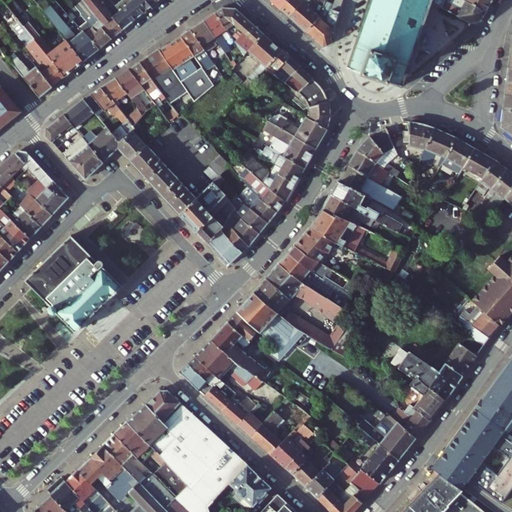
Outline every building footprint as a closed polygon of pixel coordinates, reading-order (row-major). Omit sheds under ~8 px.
[(19,0),(11,0),(9,2),(20,15),(27,9),(19,0)] [(89,31),(103,46),(126,28),(116,14),(107,22),(102,16),(97,20),(92,13),(97,10),(91,2),(80,11),(69,0),(61,0),(61,1),(77,18),(85,12),(96,25),(89,31)] [(89,0),(91,2),(97,10),(102,16),(107,22),(116,14),(119,12),(108,0),(89,0)] [(122,0),(118,3),(123,9),(119,12),(116,14),(126,28),(158,0),(122,0)] [(293,16),(306,0),(291,0),(284,8),(293,16)] [(306,0),(293,16),(309,30),(323,16),(329,1),(329,0),(306,0)] [(337,0),(336,4),(329,1),(323,16),(309,30),(326,46),(331,45),(347,0),(337,0)] [(434,0),(374,0),(352,68),(365,73),(363,79),(375,84),(387,89),(389,83),(401,88),(434,2),(434,0)] [(434,0),(434,2),(445,10),(448,0),(434,0)] [(478,28),(484,24),(487,18),(469,5),(464,12),(454,4),(455,0),(448,0),(445,10),(475,31),(478,28)] [(471,0),(469,5),(487,18),(490,12),(494,6),(485,0),(471,0)] [(69,37),(86,60),(103,46),(89,31),(87,28),(79,34),(54,3),(47,8),(69,37)] [(232,8),(226,7),(219,12),(231,29),(237,25),(247,33),(239,41),(249,55),(253,50),(267,35),(239,8),(232,8)] [(231,29),(219,12),(206,20),(223,43),(229,50),(235,46),(225,32),(231,29)] [(68,75),(51,54),(27,24),(20,16),(13,22),(44,60),(39,65),(56,84),(68,75)] [(51,54),(68,75),(86,60),(69,37),(56,47),(33,20),(27,24),(51,54)] [(208,48),(211,52),(223,43),(206,20),(194,28),(208,48)] [(208,48),(194,28),(184,34),(198,54),(208,48)] [(198,54),(184,34),(164,47),(190,83),(194,80),(191,77),(203,69),(196,59),(200,56),(198,54)] [(275,63),(286,52),(267,35),(253,50),(267,63),(251,80),(255,83),(275,63)] [(190,83),(164,47),(143,61),(166,89),(176,101),(192,89),(199,98),(219,83),(207,66),(203,69),(191,77),(194,80),(190,83)] [(11,56),(26,76),(42,95),(56,84),(39,65),(33,70),(17,51),(11,56)] [(292,57),(287,51),(286,52),(275,63),(281,68),(292,57)] [(200,56),(196,59),(203,69),(207,66),(200,56)] [(308,87),(315,80),(292,57),(281,68),(276,74),(282,78),(288,72),(293,76),(308,87)] [(166,89),(143,61),(132,68),(150,89),(153,94),(161,87),(165,91),(166,89)] [(119,76),(131,90),(140,101),(151,112),(154,109),(143,95),(150,89),(132,68),(119,76)] [(117,100),(131,90),(119,76),(105,86),(117,100)] [(308,87),(293,76),(289,82),(302,93),(308,87)] [(326,91),(324,89),(315,80),(308,87),(302,93),(308,98),(312,106),(312,117),(329,127),(331,117),(331,111),(327,93),(326,91)] [(0,129),(26,109),(4,83),(0,86),(0,129)] [(130,115),(117,100),(105,86),(95,92),(108,109),(111,107),(119,117),(121,115),(126,121),(122,126),(124,129),(134,121),(130,115)] [(99,110),(102,114),(108,109),(95,92),(88,97),(92,101),(99,110)] [(86,123),(85,120),(99,110),(92,101),(88,97),(67,111),(75,121),(80,127),(86,123)] [(161,103),(156,97),(153,99),(159,105),(161,103)] [(511,97),(506,97),(503,112),(511,113),(511,97)] [(139,108),(130,115),(134,121),(138,125),(151,112),(140,101),(135,105),(139,108)] [(183,110),(179,104),(169,113),(174,118),(183,110)] [(59,135),(70,125),(75,121),(67,111),(49,126),(49,134),(60,146),(64,141),(59,135)] [(511,113),(503,112),(501,129),(511,138),(511,113)] [(318,147),(326,133),(329,127),(312,117),(311,116),(304,127),(285,115),(279,123),(318,147)] [(279,123),(273,119),(267,128),(274,132),(279,123)] [(80,127),(75,121),(70,125),(82,137),(86,134),(80,127)] [(117,131),(125,140),(137,130),(140,127),(138,125),(134,121),(124,129),(122,126),(117,131)] [(405,132),(405,139),(405,148),(427,148),(436,127),(425,122),(416,121),(412,121),(412,132),(405,132)] [(315,152),(318,147),(279,123),(274,132),(294,145),(288,154),(307,166),(315,152)] [(101,134),(96,128),(87,136),(106,159),(113,152),(119,146),(125,140),(117,131),(112,125),(101,134)] [(371,133),(362,143),(358,149),(389,170),(387,162),(389,159),(390,160),(398,155),(396,148),(392,140),(387,126),(372,134),(371,133)] [(445,158),(457,136),(436,127),(427,148),(445,158)] [(125,140),(119,146),(121,148),(131,158),(149,142),(137,130),(125,140)] [(86,134),(82,137),(66,152),(89,176),(97,168),(106,159),(87,136),(86,134)] [(462,167),(474,146),(457,136),(445,158),(442,164),(441,165),(458,174),(462,167)] [(405,148),(405,139),(392,140),(396,148),(405,148)] [(199,195),(149,142),(131,158),(155,183),(182,211),(199,195)] [(281,166),(301,178),(304,172),(307,166),(288,154),(267,142),(264,148),(260,145),(258,148),(273,161),(281,166)] [(496,159),(494,157),(474,146),(462,167),(483,178),(496,159)] [(31,149),(21,147),(18,150),(29,160),(27,163),(32,167),(34,165),(51,181),(39,195),(56,211),(64,201),(72,192),(31,149)] [(389,170),(358,149),(349,163),(381,183),(389,170)] [(29,160),(18,150),(6,163),(17,173),(22,168),(27,171),(32,167),(27,163),(29,160)] [(264,178),(287,201),(294,189),(301,178),(281,166),(275,174),(252,150),(244,157),(251,165),(264,178)] [(224,152),(207,168),(215,179),(222,172),(233,162),(224,152)] [(494,187),(509,168),(496,159),(483,178),(477,187),(487,196),(494,187)] [(17,173),(6,163),(0,168),(0,176),(6,183),(17,173)] [(381,183),(349,163),(339,180),(374,201),(390,211),(400,195),(381,183)] [(279,210),(287,202),(287,201),(264,178),(251,165),(245,171),(266,193),(264,195),(279,210)] [(506,198),(511,190),(511,170),(509,168),(494,187),(499,191),(487,206),(495,211),(506,198)] [(226,176),(222,172),(215,179),(219,183),(226,176)] [(0,201),(4,206),(9,201),(0,190),(0,189),(2,188),(12,198),(17,193),(6,183),(0,176),(0,201)] [(199,195),(182,211),(184,213),(190,219),(199,228),(213,215),(210,211),(216,205),(228,193),(219,183),(215,179),(199,195)] [(374,201),(339,180),(333,191),(332,193),(376,219),(389,226),(399,232),(402,225),(384,215),(383,217),(370,208),(374,201)] [(45,222),(56,211),(39,195),(36,191),(26,202),(29,206),(45,222)] [(376,219),(332,193),(326,202),(323,208),(345,219),(357,225),(360,220),(371,227),(376,219)] [(254,206),(269,220),(279,210),(264,195),(261,199),(264,201),(259,206),(256,204),(254,206)] [(0,215),(27,242),(34,235),(18,219),(4,206),(0,201),(0,215)] [(199,228),(230,261),(236,254),(249,241),(228,217),(216,205),(210,211),(213,215),(199,228)] [(45,222),(29,206),(18,219),(34,235),(45,222)] [(269,220),(254,206),(245,216),(260,229),(269,220)] [(345,219),(323,208),(321,210),(310,225),(347,246),(392,271),(406,249),(396,245),(386,260),(357,245),(362,237),(363,237),(366,230),(357,225),(345,219)] [(117,210),(113,214),(117,218),(121,214),(117,210)] [(228,217),(249,241),(260,229),(245,216),(240,222),(238,223),(234,220),(236,218),(232,213),(228,217)] [(0,224),(2,222),(7,227),(3,231),(22,249),(27,242),(0,215),(0,224)] [(321,261),(331,246),(343,253),(347,246),(310,225),(293,244),(321,261)] [(0,243),(14,258),(22,249),(3,231),(0,227),(0,243)] [(100,259),(74,233),(29,278),(54,303),(51,305),(58,312),(60,309),(80,328),(101,307),(124,283),(104,263),(106,260),(103,258),(100,259)] [(0,273),(14,258),(0,243),(0,273)] [(330,272),(332,268),(321,261),(293,244),(288,250),(310,267),(316,271),(319,266),(322,269),(323,267),(330,272)] [(344,285),(328,275),(326,273),(323,277),(316,271),(310,267),(288,250),(280,259),(278,261),(303,279),(340,306),(355,283),(348,279),(344,285)] [(511,255),(506,262),(499,256),(488,270),(494,276),(472,301),(500,326),(511,312),(511,255)] [(295,289),(303,279),(278,261),(272,268),(270,270),(295,289)] [(295,289),(270,270),(265,276),(290,296),(295,289)] [(412,296),(418,289),(395,274),(389,283),(412,296)] [(278,310),(290,296),(265,276),(260,281),(252,290),(278,310)] [(316,306),(332,319),(340,306),(303,279),(295,289),(316,305),(316,306)] [(278,310),(252,290),(248,294),(240,304),(236,308),(258,327),(264,333),(271,326),(276,320),(298,338),(304,331),(283,314),(278,310)] [(500,326),(472,301),(469,299),(456,314),(466,321),(489,338),(500,326)] [(249,337),(258,327),(236,308),(226,318),(249,337)] [(287,313),(285,312),(283,314),(304,331),(343,355),(353,334),(337,322),(330,335),(290,310),(287,313)] [(249,337),(226,318),(211,336),(232,354),(234,356),(264,380),(272,370),(237,341),(239,338),(245,344),(250,343),(253,339),(249,337)] [(298,338),(276,320),(271,326),(293,343),(298,338)] [(482,348),(489,338),(466,321),(462,325),(465,328),(463,330),(466,333),(465,334),(482,348)] [(276,343),(269,352),(279,359),(293,343),(271,326),(264,333),(276,343)] [(234,356),(232,354),(211,336),(195,353),(221,377),(223,378),(233,367),(237,370),(234,374),(248,384),(251,380),(259,387),(264,380),(234,356)] [(461,377),(476,356),(459,343),(444,364),(461,376),(461,377)] [(438,372),(409,349),(395,366),(411,379),(414,376),(427,388),(427,387),(438,372)] [(221,377),(195,353),(192,357),(188,361),(210,382),(212,380),(215,383),(217,381),(221,385),(226,381),(223,378),(221,377)] [(511,355),(472,411),(503,433),(511,419),(511,355)] [(183,366),(180,370),(205,393),(215,383),(212,380),(210,382),(188,361),(183,366)] [(438,372),(427,387),(427,388),(443,400),(461,377),(461,376),(444,364),(438,372)] [(411,379),(407,385),(410,387),(409,388),(416,393),(417,391),(420,394),(422,395),(427,388),(414,376),(411,379)] [(215,383),(205,393),(210,398),(219,390),(220,390),(223,387),(221,385),(217,381),(215,383)] [(167,389),(160,388),(155,393),(134,415),(127,421),(165,460),(188,483),(175,495),(183,503),(191,511),(208,511),(209,511),(206,505),(224,486),(246,464),(167,389)] [(422,395),(420,394),(411,406),(429,420),(443,400),(427,388),(422,395)] [(219,390),(210,398),(222,409),(234,396),(231,394),(228,397),(224,393),(225,392),(222,390),(221,391),(220,390),(219,390)] [(234,396),(222,409),(238,424),(247,415),(242,410),(234,402),(236,398),(234,396)] [(404,400),(399,396),(396,400),(399,407),(404,400)] [(247,415),(238,424),(249,435),(261,422),(253,415),(261,406),(258,403),(251,411),(247,415)] [(411,417),(409,420),(421,430),(429,420),(411,406),(409,404),(403,411),(411,417)] [(380,445),(397,460),(416,437),(387,412),(386,414),(374,405),(372,408),(393,427),(385,437),(358,414),(354,419),(359,424),(358,426),(380,445)] [(245,406),(242,410),(247,415),(251,411),(249,409),(245,406)] [(261,422),(249,435),(269,454),(281,441),(270,431),(281,419),(272,411),(261,422)] [(472,411),(431,469),(439,474),(461,491),(468,481),(501,506),(511,489),(511,439),(502,433),(503,433),(472,411)] [(165,460),(127,421),(115,433),(135,453),(144,463),(152,456),(161,465),(165,460)] [(294,445),(278,461),(284,467),(301,451),(304,447),(308,451),(311,454),(324,441),(304,423),(299,429),(303,432),(299,437),(303,438),(308,443),(306,445),(301,440),(295,446),(294,445)] [(281,441),(269,454),(278,461),(294,445),(295,446),(301,440),(303,438),(299,437),(303,432),(299,429),(296,425),(281,441)] [(135,453),(115,433),(104,444),(140,482),(168,511),(191,511),(183,503),(175,495),(156,475),(153,472),(151,470),(146,475),(129,458),(135,453)] [(140,482),(104,444),(85,463),(99,477),(122,501),(130,492),(140,482)] [(352,454),(342,445),(336,453),(345,461),(352,454)] [(397,460),(380,445),(361,468),(378,484),(397,460)] [(306,459),(291,473),(304,486),(327,465),(336,453),(332,449),(314,467),(306,459)] [(301,451),(284,467),(291,473),(306,459),(311,454),(308,451),(305,455),(301,451)] [(156,475),(175,495),(188,483),(165,460),(161,465),(153,472),(156,475)] [(340,474),(349,464),(345,461),(334,472),(327,465),(304,486),(317,499),(332,483),(340,474)] [(358,473),(361,468),(352,461),(349,464),(358,473)] [(99,477),(85,463),(67,480),(90,505),(96,511),(116,511),(117,511),(118,510),(113,505),(105,511),(101,511),(99,510),(109,501),(92,484),(99,477)] [(242,511),(244,511),(269,486),(246,464),(224,486),(228,490),(232,485),(234,487),(233,489),(234,490),(227,497),(242,511)] [(358,473),(349,464),(340,474),(349,483),(350,482),(358,473)] [(361,504),(373,491),(378,484),(361,468),(358,473),(350,482),(356,487),(358,490),(353,496),(361,504)] [(439,474),(402,511),(441,511),(442,511),(447,511),(450,510),(446,507),(458,495),(461,491),(439,474)] [(96,511),(90,505),(67,480),(52,495),(67,511),(77,511),(81,509),(84,511),(96,511)] [(168,511),(140,482),(130,492),(140,502),(129,511),(168,511)] [(327,509),(342,493),(332,483),(317,499),(327,509)] [(358,490),(356,487),(350,493),(353,496),(358,490)] [(296,511),(276,493),(257,511),(296,511)] [(329,511),(353,511),(361,504),(353,496),(349,500),(342,493),(327,509),(329,511)] [(67,511),(52,495),(43,504),(51,511),(67,511)]
